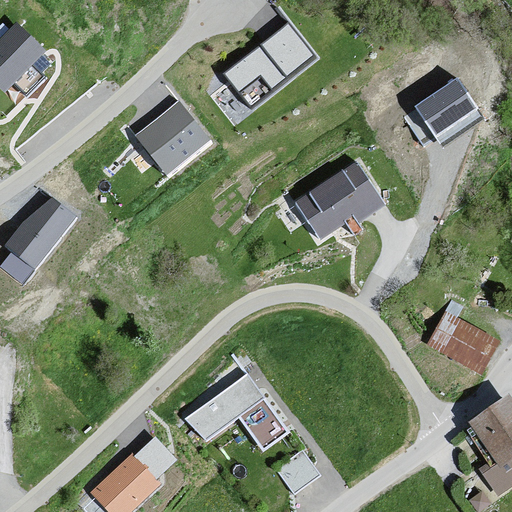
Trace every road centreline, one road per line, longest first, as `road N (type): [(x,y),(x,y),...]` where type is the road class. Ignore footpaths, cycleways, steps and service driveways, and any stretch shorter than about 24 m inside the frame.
road 1 (residential): [(0,192),(133,89),(215,0)]
road 2 (residential): [(340,511),(463,418),(511,361)]
